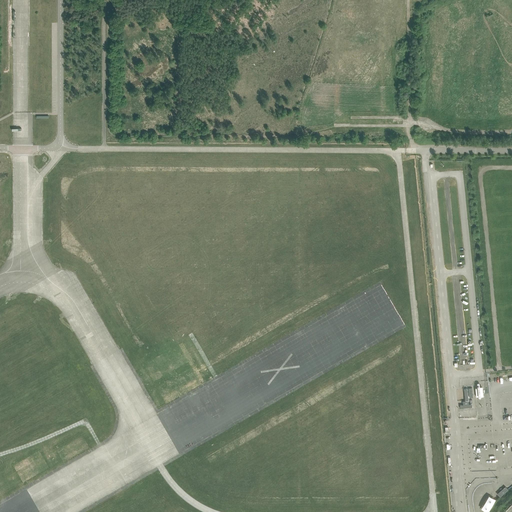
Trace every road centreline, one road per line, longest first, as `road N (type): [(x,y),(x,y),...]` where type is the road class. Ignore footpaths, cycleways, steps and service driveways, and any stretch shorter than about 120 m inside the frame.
road 1 (unclassified): [(398,150),(433,511)]
road 2 (unclassified): [(398,150),(57,144)]
road 3 (unclassified): [(57,144),(60,0)]
road 4 (track): [(114,0),(114,133)]
road 5 (track): [(411,0),(408,125)]
